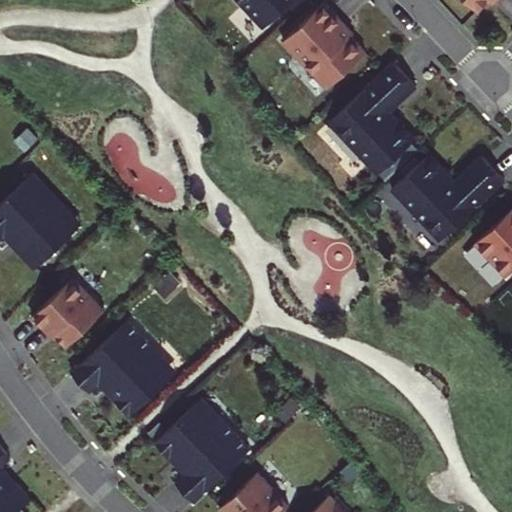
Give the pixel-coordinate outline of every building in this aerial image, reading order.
[(238,0),(264,27),(292,0),(238,0)] [(469,0),(478,9),(488,0),(469,0)] [(324,2),(283,40),(328,87),(366,52),(339,23),(342,20),(324,2)] [(416,86),(394,62),(329,122),(378,174),(415,139),(389,112),(416,86)] [(440,240),(504,180),(481,156),(454,181),(428,154),(391,188),(440,240)] [(31,173),(0,202),(0,237),(3,235),(10,242),(14,238),(23,247),(18,251),(34,268),(74,230),(51,206),(57,200),(31,173)] [(51,206),(74,230),(80,224),(57,200),(51,206)] [(511,210),(510,209),(474,242),(506,276),(511,269),(511,210)] [(18,251),(23,247),(14,238),(10,242),(18,251)] [(72,277),(31,315),(42,326),(44,324),(53,333),(65,346),(103,310),(72,277)] [(126,319),(70,372),(88,390),(97,382),(104,389),(109,384),(118,393),(113,398),(128,414),(169,376),(146,352),(152,346),(126,319)] [(51,335),(53,333),(44,324),(42,326),(46,331),(51,335)] [(146,352),(169,376),(175,370),(152,346),(146,352)] [(113,398),(118,393),(109,384),(104,389),(113,398)] [(200,397),(194,402),(217,426),(223,421),(200,397)] [(175,482),(193,501),(249,448),(223,421),(217,426),(194,402),(154,440),(169,457),(175,452),(183,461),(178,466),(185,473),(175,482)] [(0,464),(9,456),(0,445),(0,511),(13,511),(30,499),(14,481),(9,486),(1,477),(6,472),(0,465),(0,464)] [(178,466),(183,461),(175,452),(169,457),(178,466)] [(279,511),(287,505),(257,471),(218,507),(223,511),(279,511)] [(1,477),(9,486),(14,481),(6,472),(1,477)] [(345,511),(328,494),(308,511),(345,511)]
